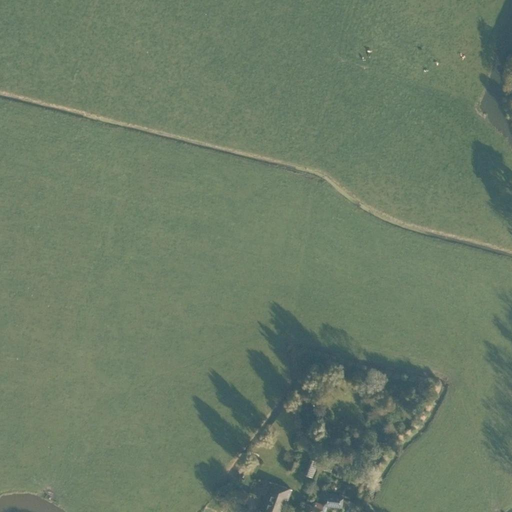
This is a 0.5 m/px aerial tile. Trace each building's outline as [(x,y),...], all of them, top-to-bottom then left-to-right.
[(295,467),(297,461),(291,459),(289,465),(295,467)] [(312,477),(318,462),(310,459),(304,474),(312,477)] [(278,511),(282,499),(287,500),(290,490),(268,483),(261,506),(262,506),(260,511),(278,511)] [(248,495),(234,489),(230,499),(244,505),(248,495)] [(324,511),(326,506),(341,508),(343,496),(325,493),(323,503),(314,501),(312,505),(306,503),(303,511),(320,511),(321,510),(324,511)]
